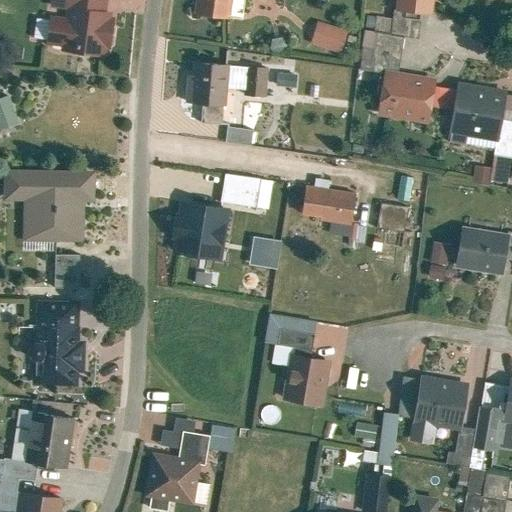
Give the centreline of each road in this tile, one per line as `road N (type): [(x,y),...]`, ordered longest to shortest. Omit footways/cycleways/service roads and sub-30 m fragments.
road 1 (residential): [(160,0),(142,101),(131,436),(109,511)]
road 2 (residential): [(386,321),(511,338)]
